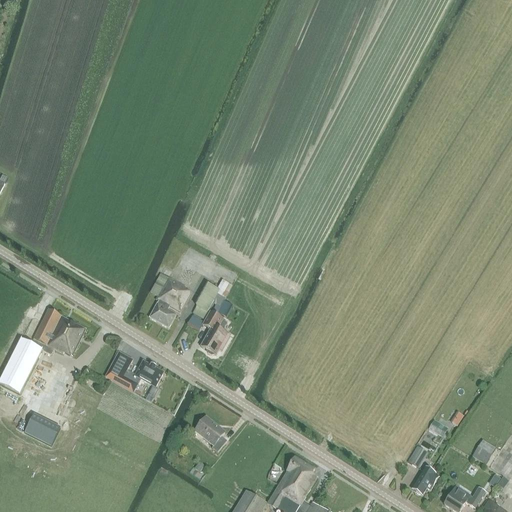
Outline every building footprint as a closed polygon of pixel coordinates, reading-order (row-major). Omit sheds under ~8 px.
[(180,315),(192,295),(185,291),(186,288),(168,279),(172,272),(164,268),(150,294),(157,298),(155,302),(158,303),(149,319),(168,331),(177,315),(168,311),(169,309),(180,315)] [(203,321),(207,314),(208,315),(213,305),(220,309),(232,286),(222,281),(214,276),(209,286),(208,286),(195,308),(196,308),(192,315),(203,321)] [(72,358),(86,330),(62,318),(62,317),(48,310),(30,346),(42,352),(51,356),(54,351),(63,356),(64,355),(72,358)] [(210,313),(203,326),(211,331),(201,348),(207,352),(208,354),(212,357),(215,356),(217,357),(220,351),(222,352),(230,337),(218,330),(223,320),(210,313)] [(0,386),(20,396),(42,352),(30,346),(20,341),(0,381),(0,386)] [(138,350),(121,342),(111,363),(112,363),(104,381),(111,384),(111,382),(133,395),(138,385),(116,373),(118,367),(128,371),(138,350)] [(134,377),(155,389),(156,389),(156,388),(164,373),(164,374),(165,373),(164,372),(156,368),(155,367),(155,368),(152,366),(151,365),(151,366),(143,361),(142,361),(142,362),(134,377)] [(158,407),(164,411),(169,403),(163,399),(158,407)] [(456,426),(463,416),(457,411),(450,421),(456,426)] [(35,417),(25,434),(52,448),(59,435),(61,431),(35,417)] [(206,418),(194,433),(213,448),(212,449),(217,454),(227,442),(222,437),(225,434),(206,418)] [(443,439),(448,430),(434,421),(428,430),(443,439)] [(486,466),(496,449),(483,441),(472,458),(486,466)] [(407,464),(415,469),(425,454),(416,449),(407,464)] [(325,511),(312,504),(310,507),(303,503),(318,480),(312,476),(315,470),(295,458),(274,493),(275,493),(275,494),(267,506),(276,511),(325,511)] [(273,465),(267,477),(276,481),(282,469),(273,465)] [(438,478),(427,471),(424,470),(419,478),(411,491),(422,497),(426,490),(430,492),(434,486),(433,486),(438,478)] [(380,474),(376,482),(383,484),(386,476),(380,474)] [(502,488),(508,481),(502,477),(497,484),(502,488)] [(472,499),(467,496),(456,489),(444,506),(453,511),(460,511),(466,504),(468,505),(468,506),(475,511),(482,500),(486,494),(478,489),(472,499)] [(233,511),(262,511),(267,505),(246,492),(233,511)] [(483,509),(485,510),(483,511),(504,511),(489,501),(483,509)]
